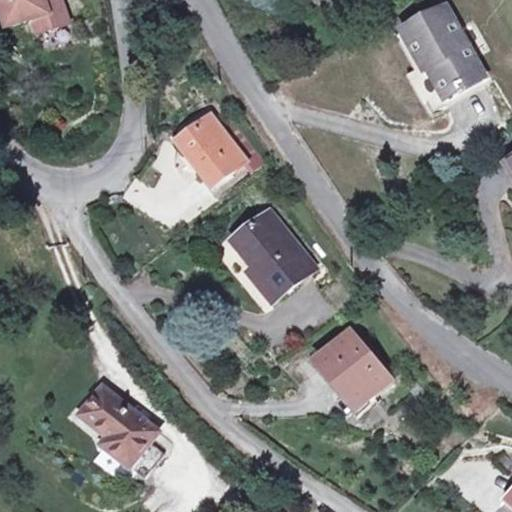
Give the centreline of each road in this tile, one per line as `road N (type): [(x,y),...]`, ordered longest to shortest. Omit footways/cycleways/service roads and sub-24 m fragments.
road 1 (residential): [(213,0),(271,117),(360,241),(414,307),(511,375)]
road 2 (residential): [(51,187),(114,289),(217,414),(283,471),(348,511)]
road 3 (tertiary): [(121,0),(134,84),(129,143),(86,183),(51,187)]
road 4 (unknown): [(271,117),(458,146)]
